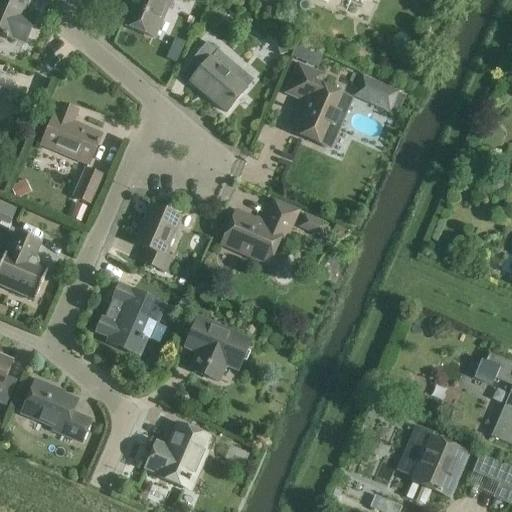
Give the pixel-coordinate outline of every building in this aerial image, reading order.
[(0,0),(0,34),(24,45),(34,24),(21,18),(28,0),(0,0)] [(152,40),(160,21),(169,0),(135,0),(132,8),(129,7),(121,26),(152,40)] [(289,5),(285,15),(294,19),(296,14),(294,8),(289,5)] [(226,114),(239,99),(253,83),(207,44),(202,49),(190,64),(199,72),(190,84),(226,114)] [(296,45),(290,58),(301,63),(307,50),(296,45)] [(327,149),(335,130),(348,101),(314,86),(318,77),(298,69),(295,76),(287,94),(305,102),(292,133),(327,149)] [(397,95),(391,110),(398,112),(404,98),(397,95)] [(54,117),(41,147),(88,167),(101,137),(72,124),(77,113),(60,106),(55,117),(54,117)] [(73,199),(90,206),(102,178),(85,171),(73,199)] [(0,203),(0,217),(10,222),(15,210),(0,203)] [(287,259),(274,254),(279,242),(284,245),(297,215),(273,204),(263,226),(235,213),(220,246),(281,273),(287,259)] [(164,257),(172,238),(180,220),(150,207),(134,245),(148,252),(142,264),(160,272),(166,274),(171,261),(164,257)] [(322,241),(328,228),(304,218),(298,230),(322,241)] [(336,226),(332,236),(341,240),(345,231),(336,226)] [(47,272),(38,268),(38,267),(38,266),(38,265),(38,263),(37,262),(37,261),(36,261),(34,259),(40,245),(15,234),(0,267),(0,288),(34,303),(47,272)] [(134,355),(139,343),(141,338),(158,346),(165,330),(156,326),(165,307),(118,287),(112,300),(116,302),(107,323),(101,321),(95,334),(109,339),(106,344),(138,358),(138,357),(134,355)] [(237,371),(246,353),(250,344),(197,321),(185,348),(198,354),(190,372),(216,383),(224,365),(237,371)] [(511,448),(511,365),(489,356),(485,364),(481,363),(474,380),(491,388),(495,380),(511,388),(490,439),(511,448)] [(0,358),(0,405),(5,408),(16,382),(5,378),(11,364),(0,358)] [(35,382),(27,401),(22,416),(53,429),(52,433),(81,445),(90,422),(72,414),(76,403),(53,393),(54,390),(35,382)] [(156,478),(174,486),(192,493),(214,442),(178,426),(171,442),(172,442),(169,450),(156,444),(144,471),(156,476),(156,478)] [(400,474),(414,479),(412,484),(414,485),(409,495),(412,502),(419,505),(426,502),(430,492),(449,500),(468,456),(430,440),(419,467),(406,461),(400,474)] [(230,449),(224,462),(243,469),(248,457),(230,449)] [(498,485),(492,500),(509,507),(511,500),(511,469),(506,467),(498,485)] [(375,499),(370,510),(375,511),(399,511),(401,510),(375,499)]
